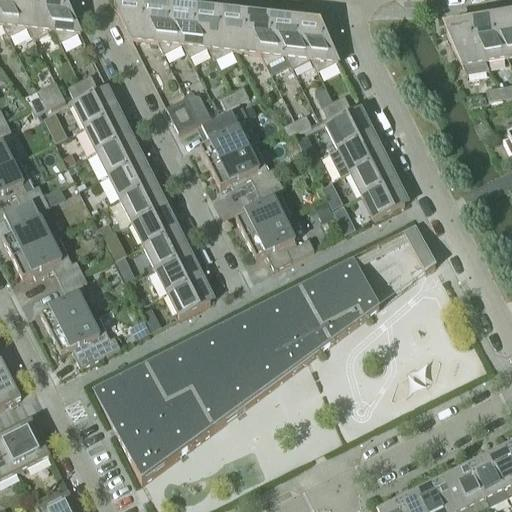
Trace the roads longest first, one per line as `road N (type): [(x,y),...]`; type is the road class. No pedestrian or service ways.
road 1 (residential): [(511,342),(348,21),(346,0)]
road 2 (residential): [(245,306),(85,0)]
road 3 (residential): [(108,511),(0,298)]
road 4 (residential): [(333,488),(511,397)]
